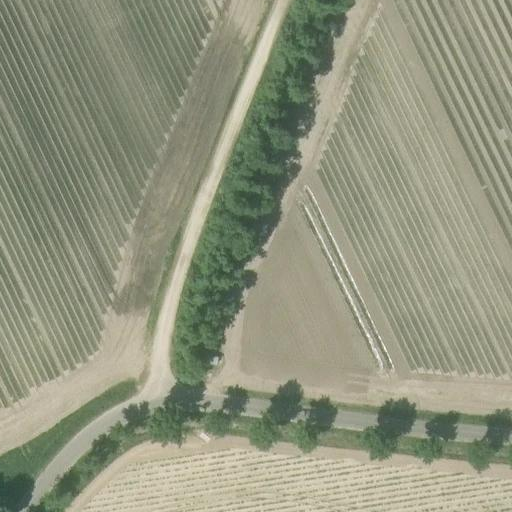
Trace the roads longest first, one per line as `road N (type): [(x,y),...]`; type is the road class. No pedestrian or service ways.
road 1 (unclassified): [(25,511),(59,468),(111,424),(166,406),(239,406),(511,438)]
road 2 (track): [(166,406),(160,343),(188,235),(281,0)]
